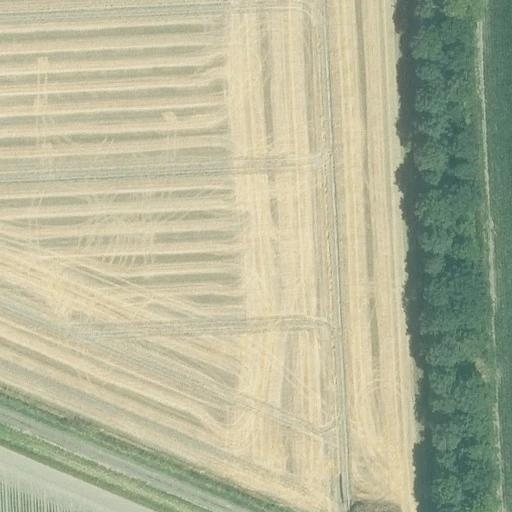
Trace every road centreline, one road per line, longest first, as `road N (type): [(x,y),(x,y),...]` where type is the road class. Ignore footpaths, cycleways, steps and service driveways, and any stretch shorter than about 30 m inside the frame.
road 1 (unclassified): [(460,511),(434,0)]
road 2 (track): [(0,413),(234,511)]
